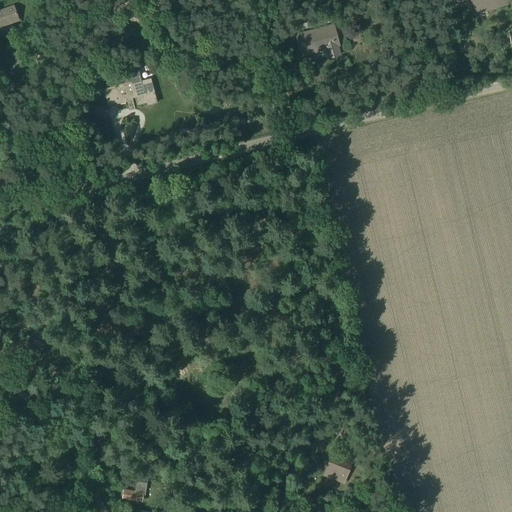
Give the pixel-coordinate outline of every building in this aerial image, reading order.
[(454,0),(455,2),(463,0),(472,0),(475,12),(508,5),(506,0),(454,0)] [(0,27),(9,24),(9,23),(19,20),(14,6),(5,9),(5,11),(0,12),(0,27)] [(334,25),(296,35),(301,55),(326,49),(328,58),(339,55),(337,46),(339,45),(334,25)] [(12,63),(0,66),(0,71),(2,77),(14,74),(16,76),(28,73),(24,60),(12,63)] [(97,92),(88,94),(91,109),(99,107),(96,96),(104,94),(108,107),(127,102),(129,110),(135,109),(132,98),(135,98),(137,106),(155,101),(154,97),(156,96),(152,83),(142,85),(138,70),(118,76),(120,85),(103,89),(103,87),(96,89),(97,92)] [(110,70),(104,72),(107,80),(112,78),(110,70)] [(186,367),(172,374),(175,379),(189,372),(186,367)] [(330,456),(323,473),(343,481),(350,463),(330,456)] [(123,486),(121,498),(139,501),(141,489),(123,486)]
